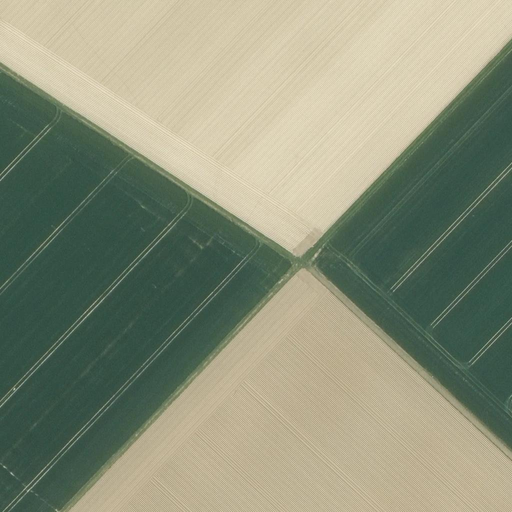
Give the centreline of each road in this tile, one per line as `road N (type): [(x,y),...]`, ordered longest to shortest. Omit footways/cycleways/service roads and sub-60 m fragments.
road 1 (track): [(0,65),(300,263),(511,460)]
road 2 (track): [(63,511),(511,43)]
